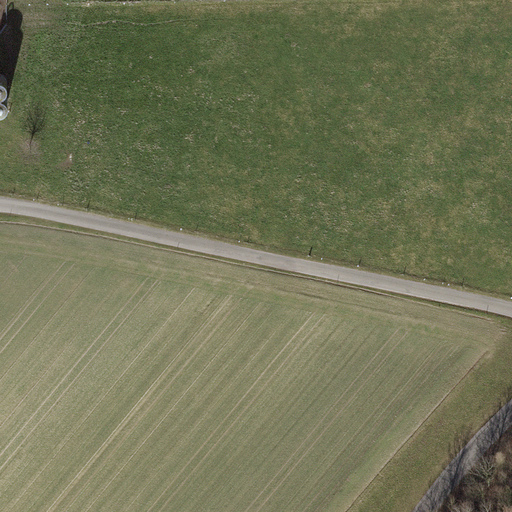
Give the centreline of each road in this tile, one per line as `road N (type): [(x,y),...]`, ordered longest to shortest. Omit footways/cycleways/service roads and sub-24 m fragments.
road 1 (track): [(511,311),(0,207)]
road 2 (unclassified): [(431,511),(511,418)]
